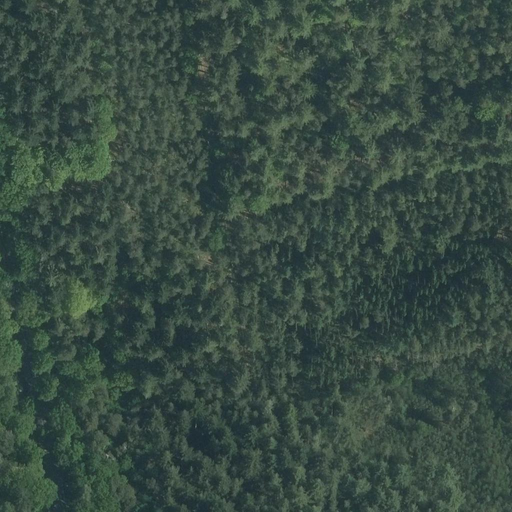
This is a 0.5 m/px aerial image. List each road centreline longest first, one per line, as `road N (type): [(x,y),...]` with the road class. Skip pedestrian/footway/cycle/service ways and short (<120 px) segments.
road 1 (track): [(267,511),(192,0)]
road 2 (track): [(511,150),(223,208)]
road 3 (secondary): [(60,511),(0,224)]
